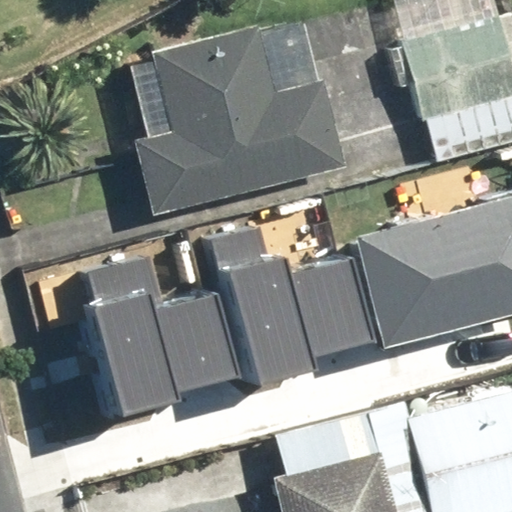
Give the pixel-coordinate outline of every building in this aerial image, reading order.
[(405,0),(350,16),(361,57),(381,51),(390,87),(412,81),(424,123),(511,98),(511,24),(505,0),(405,0)] [(295,12),(123,59),(143,136),(131,139),(150,211),(335,162),(295,12)] [(511,188),(339,232),(368,345),(511,308),(511,188)] [(258,227),(197,243),(233,382),(303,364),(300,351),(353,337),(330,249),(268,265),(258,227)] [(121,258),(59,274),(96,413),(166,395),(163,382),(216,369),(193,280),(130,296),(121,258)] [(511,511),(511,389),(431,410),(426,391),(272,431),(284,475),(271,478),(279,511),(511,511)]
